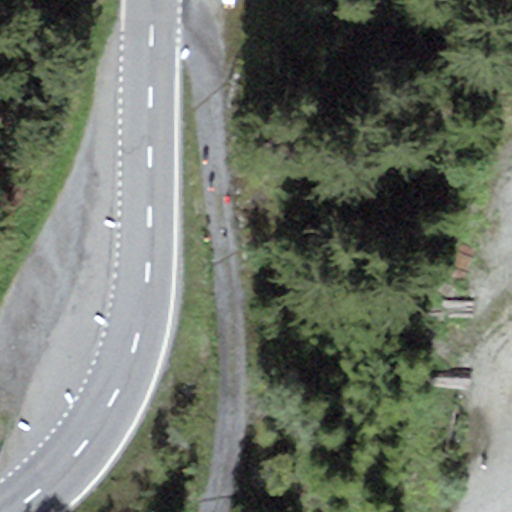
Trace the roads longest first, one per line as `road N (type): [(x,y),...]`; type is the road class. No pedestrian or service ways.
road 1 (secondary): [(154,0),(150,266),(137,342),(101,416),(57,475),(2,511)]
road 2 (track): [(215,511),(234,403),(207,25),(154,5)]
